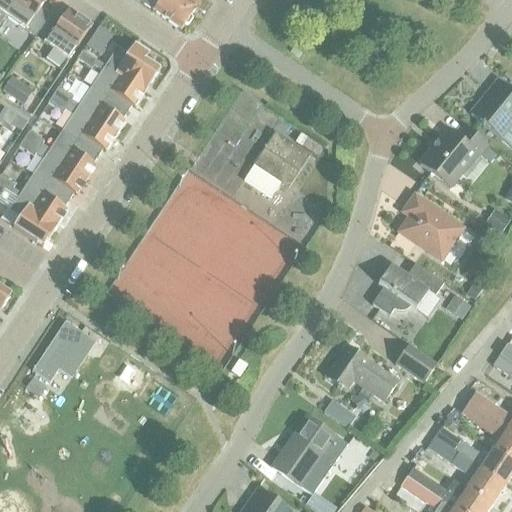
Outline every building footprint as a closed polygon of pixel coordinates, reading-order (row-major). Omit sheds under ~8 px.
[(0,0),(0,26),(6,19),(18,0),(0,0)] [(25,32),(35,39),(51,16),(42,9),(47,0),(18,0),(6,19),(25,32)] [(196,8),(193,7),(184,0),(134,0),(143,6),(147,0),(160,0),(152,12),(180,32),(183,27),(187,28),(192,20),(190,17),(196,8)] [(68,13),(61,23),(51,16),(35,39),(68,62),(91,29),(68,13)] [(90,50),(106,56),(115,32),(99,26),(90,50)] [(105,68),(145,95),(160,72),(144,62),(149,55),(135,46),(123,64),(112,57),(105,68)] [(145,95),(105,68),(82,53),(77,61),(92,71),(94,68),(102,73),(90,90),(127,115),(132,108),(135,110),(145,95)] [(11,78),(5,95),(30,103),(35,85),(11,78)] [(470,117),(502,142),(511,150),(511,94),(498,83),(470,117)] [(127,115),(90,90),(79,108),(71,103),(73,100),(58,90),(53,98),(115,139),(126,124),(123,122),(127,115)] [(115,139),(53,98),(48,105),(63,115),(65,112),(73,117),(61,134),(98,159),(103,152),(105,154),(115,139)] [(488,148),(465,129),(456,139),(448,133),(419,167),(449,191),(448,189),(475,156),(479,160),(488,148)] [(252,165),(286,188),(308,155),(273,132),(252,165)] [(29,134),(24,142),(87,183),(97,168),(94,166),(98,159),(61,134),(50,152),(42,147),(44,144),(29,134)] [(43,161),(32,179),(69,203),(73,196),(76,198),(87,183),(24,142),(19,149),(34,159),(36,156),(43,161)] [(218,248),(245,203),(189,170),(154,229),(204,259),(212,245),(218,248)] [(64,210),(69,203),(32,179),(21,196),(13,191),(15,188),(0,177),(0,189),(5,192),(17,201),(57,227),(67,212),(64,210)] [(406,209),(413,214),(398,235),(441,264),(463,231),(414,197),(406,209)] [(13,230),(42,250),(57,227),(17,201),(10,212),(20,219),(13,230)] [(494,211),(484,225),(500,236),(510,222),(494,211)] [(144,299),(136,292),(145,282),(130,268),(111,288),(134,309),(144,299)] [(435,299),(443,286),(421,271),(413,283),(407,278),(391,268),(378,287),(383,291),(371,307),(389,319),(393,312),(396,314),(398,314),(400,314),(402,314),(405,314),(407,313),(409,311),(410,309),(415,313),(416,312),(428,320),(440,303),(435,299)] [(0,313),(11,297),(0,289),(0,313)] [(449,306),(465,317),(474,304),(458,293),(449,306)] [(82,336),(65,324),(32,374),(49,386),(82,336)] [(394,366),(423,387),(437,367),(408,346),(394,366)] [(325,379),(346,394),(354,383),(364,389),(362,391),(383,406),(398,384),(347,348),(325,379)] [(511,352),(506,349),(499,358),(511,367),(511,352)] [(511,367),(499,358),(492,369),(511,382),(511,367)] [(511,420),(475,396),(468,406),(511,435),(511,420)] [(333,399),(326,415),(353,426),(360,410),(333,399)] [(499,442),(493,451),(511,464),(511,435),(468,406),(461,416),(499,442)] [(312,499),(348,448),(307,419),(271,471),(300,491),(312,499)] [(442,431),(435,441),(458,457),(505,488),(511,477),(511,464),(493,451),(486,461),(477,454),(465,446),(442,431)] [(472,482),(466,491),(491,508),(505,488),(458,457),(435,441),(433,440),(426,450),(472,482)] [(413,471),(407,480),(454,511),(488,511),(491,508),(466,491),(460,499),(449,491),(446,494),(413,471)] [(435,511),(454,511),(407,480),(401,489),(424,505),(424,504),(435,511)] [(242,511),(288,511),(257,490),(242,511)]
